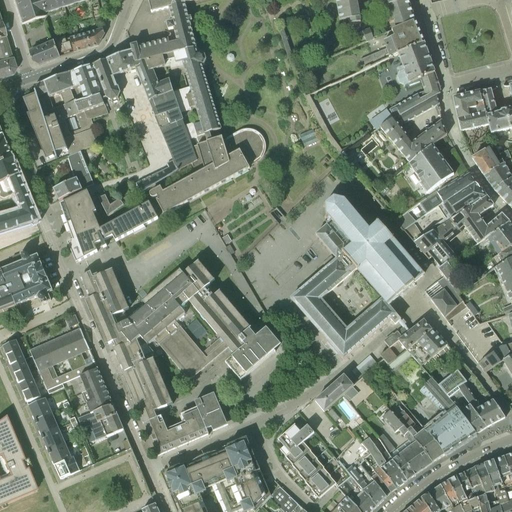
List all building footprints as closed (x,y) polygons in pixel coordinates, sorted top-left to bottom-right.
[(44,14),(87,0),(12,0),(21,25),(45,17),(44,14)] [(151,193),(151,194),(150,194),(150,195),(150,196),(150,197),(151,198),(153,199),(154,199),(155,198),(157,197),(159,200),(157,201),(164,215),(199,196),(250,169),(249,166),(256,162),(259,160),(262,157),(264,153),(264,149),(264,145),(263,141),(261,138),(259,135),(255,132),(252,131),(248,131),(244,131),(240,133),(223,142),(222,138),(218,139),(216,132),(221,130),(201,66),(204,65),(206,60),(205,56),(201,53),(198,54),(197,48),(190,22),(192,22),(191,17),(189,18),(186,4),(195,2),(201,0),(147,0),(151,13),(169,9),(172,23),(167,24),(168,30),(175,29),(178,43),(170,45),(169,40),(138,48),(137,44),(131,46),(132,51),(138,65),(161,58),(167,72),(184,67),(190,88),(174,92),(181,113),(196,109),(200,124),(195,125),(195,123),(186,126),(190,139),(192,146),(198,166),(179,170),(184,181),(164,193),(161,187),(152,192),(151,193)] [(415,22),(408,0),(337,0),(341,22),(351,20),(352,25),(361,24),(361,23),(362,23),(357,0),(387,0),(389,6),(391,13),(387,15),(390,24),(394,23),(396,29),(415,22)] [(398,54),(424,43),(415,22),(396,29),(392,31),(395,37),(383,42),(387,51),(360,62),(364,71),(370,67),(398,54)] [(87,34),(91,48),(98,46),(105,34),(104,29),(87,34)] [(366,43),(373,40),(369,29),(362,31),(366,43)] [(83,51),(91,48),(87,34),(79,36),(83,51)] [(74,53),(83,51),(79,36),(70,39),(70,40),(73,49),(74,53)] [(69,51),(73,49),(70,40),(67,40),(66,37),(56,41),(62,55),(70,52),(69,51)] [(0,61),(12,59),(5,38),(0,39),(0,61)] [(55,42),(30,52),(34,63),(40,66),(61,58),(55,42)] [(424,43),(398,54),(401,62),(403,67),(398,69),(399,73),(398,74),(397,76),(397,79),(399,83),(400,85),(403,86),(405,86),(406,90),(422,83),(424,92),(421,93),(418,95),(418,94),(390,109),(390,110),(388,111),(387,110),(370,122),(376,131),(380,128),(395,120),(438,95),(440,94),(440,90),(439,87),(439,86),(437,81),(438,81),(436,77),(430,61),(424,43)] [(173,161),(167,164),(169,168),(136,184),(139,189),(133,193),(136,199),(143,194),(179,170),(198,166),(192,146),(190,139),(186,126),(181,113),(174,92),(173,92),(167,72),(161,58),(138,65),(132,51),(94,65),(90,66),(34,86),(36,91),(42,112),(45,120),(56,116),(68,152),(70,157),(81,152),(81,151),(100,144),(100,143),(97,144),(92,131),(95,130),(91,120),(109,114),(105,106),(103,100),(106,99),(112,102),(118,99),(121,93),(115,78),(135,70),(149,103),(173,161)] [(15,70),(12,59),(0,61),(0,79),(0,80),(12,76),(15,70)] [(511,85),(509,86),(511,97),(511,110),(510,109),(502,111),(501,113),(498,114),(491,90),(480,92),(487,117),(489,126),(491,133),(502,131),(511,128),(511,85)] [(67,152),(68,152),(56,116),(45,120),(42,112),(36,91),(35,92),(37,96),(26,101),(31,114),(28,115),(47,161),(54,158),(53,154),(55,154),(56,153),(67,150),(67,152)] [(461,132),(489,126),(487,117),(480,92),(453,99),(461,132)] [(442,122),(413,143),(397,123),(402,121),(404,124),(430,110),(437,107),(439,105),(438,95),(395,120),(380,128),(410,164),(420,155),(421,154),(433,146),(447,136),(442,122)] [(302,135),(304,145),(318,142),(316,132),(302,135)] [(0,232),(2,232),(36,222),(0,134),(0,232)] [(497,163),(501,159),(499,154),(494,145),(473,159),(485,177),(498,166),(497,163)] [(420,155),(410,164),(409,165),(422,183),(420,185),(427,194),(454,175),(433,146),(421,154),(420,155)] [(485,177),(494,190),(511,178),(503,164),(506,162),(505,160),(509,158),(506,151),(499,154),(501,159),(497,163),(498,166),(485,177)] [(90,174),(85,163),(81,152),(70,157),(68,157),(75,180),(59,187),(54,189),(59,201),(62,200),(95,185),(90,174)] [(427,215),(433,211),(475,182),(469,175),(468,173),(437,192),(420,203),(410,210),(407,212),(395,222),(403,232),(417,221),(427,215)] [(511,208),(511,179),(511,178),(494,190),(511,208)] [(452,220),(457,216),(486,196),(475,182),(433,211),(427,215),(417,221),(403,232),(414,243),(452,220)] [(111,222),(109,217),(105,210),(99,199),(95,188),(60,205),(73,241),(68,243),(76,264),(98,252),(96,249),(103,247),(104,249),(107,247),(104,242),(113,237),(115,241),(116,242),(117,242),(158,219),(149,203),(111,222)] [(109,217),(124,206),(120,199),(110,205),(106,196),(99,199),(105,210),(109,217)] [(478,246),(487,239),(509,223),(502,215),(487,227),(478,216),(493,206),(486,196),(457,216),(452,220),(414,243),(429,261),(432,258),(442,268),(438,271),(444,278),(447,282),(448,281),(454,277),(456,275),(449,265),(457,258),(446,247),(462,234),(460,231),(464,227),(472,238),(478,246)] [(328,218),(332,222),(325,229),(317,236),(337,260),(291,299),(316,328),(332,346),(335,350),(344,360),(391,320),(395,325),(400,321),(399,319),(396,316),(392,311),(389,306),(391,304),(398,299),(399,297),(413,285),(414,283),(422,277),(424,275),(422,274),(414,265),(407,256),(399,248),(394,239),(391,238),(381,226),(381,224),(380,223),(370,232),(346,203),(346,200),(345,202),(336,199),(333,198),(334,200),(327,206),(324,207),(326,208),(327,217),(326,220),(328,218)] [(487,239),(498,256),(511,246),(511,226),(509,223),(487,239)] [(504,263),(511,259),(511,246),(498,256),(499,256),(504,263)] [(1,270),(0,270),(0,313),(16,307),(39,298),(41,305),(52,301),(48,293),(53,291),(38,256),(38,255),(33,257),(30,250),(13,257),(15,264),(1,270)] [(500,280),(511,305),(511,304),(511,259),(504,263),(495,269),(501,280),(500,280)] [(112,270),(107,273),(93,278),(91,273),(82,276),(91,298),(85,301),(105,346),(108,344),(109,344),(114,342),(116,348),(115,349),(120,360),(125,371),(122,372),(136,407),(141,405),(143,409),(139,411),(141,415),(142,417),(145,424),(153,443),(158,456),(208,435),(208,436),(209,435),(208,433),(207,430),(212,428),(213,431),(214,433),(228,426),(215,394),(213,395),(200,400),(200,401),(196,403),(195,402),(195,403),(197,408),(198,411),(183,417),(187,425),(168,433),(167,430),(166,428),(162,417),(161,417),(157,418),(155,412),(168,406),(168,407),(173,404),(172,402),(154,359),(149,361),(146,362),(137,341),(141,338),(148,346),(157,338),(188,375),(225,344),(229,348),(230,350),(231,351),(232,352),(235,356),(232,358),(225,363),(226,364),(241,382),(276,353),(282,347),(267,329),(260,334),(258,336),(256,337),(250,330),(252,329),(220,291),(216,295),(214,297),(206,288),(211,285),(215,281),(199,262),(194,266),(186,272),(190,277),(188,279),(184,275),(180,271),(180,270),(142,302),(147,307),(128,321),(122,313),(129,310),(112,270)] [(448,281),(454,289),(457,286),(460,284),(454,277),(448,281)] [(458,296),(454,289),(448,281),(447,282),(444,278),(437,283),(443,291),(431,301),(437,309),(445,319),(457,307),(463,302),(458,296)] [(463,302),(457,307),(461,313),(467,308),(463,302)] [(511,314),(511,304),(511,305),(503,309),(506,317),(508,316),(511,314)] [(68,327),(78,323),(74,315),(65,319),(68,327)] [(384,343),(389,349),(398,341),(407,352),(407,351),(432,331),(424,321),(410,333),(406,328),(406,327),(405,326),(404,327),(404,328),(403,329),(394,336),(393,336),(384,343)] [(68,382),(80,377),(98,370),(98,369),(96,363),(87,366),(82,354),(90,351),(81,329),(80,329),(30,351),(39,373),(47,391),(48,391),(55,388),(63,385),(68,382)] [(448,346),(441,339),(433,330),(432,331),(407,351),(411,356),(411,355),(413,358),(416,361),(421,367),(433,358),(448,346)] [(24,359),(16,341),(3,347),(10,364),(24,359)] [(502,362),(503,361),(511,356),(509,352),(506,346),(501,347),(482,361),(479,364),(486,374),(502,362)] [(388,366),(397,358),(389,349),(380,356),(384,360),(388,366)] [(354,370),(358,374),(374,359),(371,355),(354,370)] [(511,355),(511,356),(503,361),(511,375),(511,406),(510,408),(511,410),(511,355)] [(10,364),(18,383),(32,377),(24,359),(10,364)] [(98,370),(80,377),(83,384),(79,386),(82,394),(83,394),(83,396),(82,397),(85,404),(86,404),(91,414),(113,405),(98,370)] [(477,435),(486,429),(505,419),(494,401),(484,406),(481,408),(465,383),(466,383),(457,371),(438,386),(449,400),(477,435)] [(18,383),(27,403),(41,398),(32,377),(18,383)] [(316,402),(325,413),(354,388),(344,377),(316,402)] [(445,456),(477,435),(449,400),(438,386),(432,379),(419,391),(444,415),(424,431),(445,456)] [(52,415),(45,399),(28,406),(35,422),(52,415)] [(122,427),(113,405),(91,414),(78,419),(83,430),(91,426),(97,441),(124,431),(122,427)] [(433,463),(412,438),(396,418),(390,412),(382,418),(395,434),(399,431),(403,436),(404,435),(409,441),(397,451),(415,476),(433,463)] [(433,463),(445,456),(424,431),(418,436),(412,429),(415,425),(403,412),(396,418),(413,438),(433,463)] [(331,417),(335,422),(340,418),(335,413),(331,417)] [(35,422),(42,437),(59,430),(52,415),(35,422)] [(4,418),(0,421),(0,457),(9,478),(0,482),(0,507),(35,493),(4,418)] [(280,451),(286,457),(302,442),(303,444),(303,443),(314,433),(308,426),(301,432),(295,425),(278,441),(284,447),(280,451)] [(59,430),(42,437),(48,452),(65,444),(59,430)] [(407,482),(415,476),(397,451),(383,435),(378,439),(393,461),(407,482)] [(377,508),(386,498),(370,476),(361,465),(363,460),(371,455),(363,444),(357,436),(339,456),(336,452),(332,455),(347,471),(351,476),(377,508)] [(407,482),(393,461),(387,465),(370,439),(363,444),(371,455),(377,464),(396,490),(407,482)] [(286,459),(292,466),(309,450),(303,444),(302,442),(286,457),(285,458),(286,459)] [(211,454),(211,456),(205,459),(199,461),(198,459),(195,461),(192,463),(190,465),(187,467),(181,470),(180,466),(172,469),(173,473),(166,476),(169,483),(166,484),(177,511),(241,511),(243,511),(258,511),(257,509),(262,508),(270,499),(271,497),(251,449),(248,450),(245,443),(238,446),(236,443),(228,446),(229,450),(224,452),(221,452),(218,453),(216,453),(211,454)] [(48,452),(54,466),(71,459),(65,445),(48,452)] [(292,467),(299,474),(315,459),(310,453),(311,452),(309,450),(292,466),(292,467)] [(54,466),(60,480),(80,472),(79,468),(87,465),(82,455),(72,459),(71,459),(54,466)] [(511,486),(511,478),(504,457),(494,461),(504,489),(511,486)] [(299,476),(305,483),(322,467),(317,461),(315,459),(299,474),(298,475),(299,476)] [(506,496),(504,489),(494,461),(484,465),(495,492),(496,496),(498,495),(499,501),(500,505),(509,502),(506,496)] [(391,493),(396,490),(377,464),(372,467),(375,471),(391,493)] [(495,492),(484,465),(475,468),(482,485),(486,495),(487,495),(495,492)] [(305,484),(312,491),(328,475),(324,470),(324,469),(322,467),(305,483),(305,484)] [(473,490),(475,488),(482,485),(475,468),(465,473),(472,489),(473,490)] [(386,498),(391,493),(375,471),(370,476),(386,498)] [(464,493),(472,489),(465,473),(457,477),(464,493)] [(311,492),(312,492),(318,500),(336,484),(330,478),(331,478),(328,475),(312,491),(311,492)] [(359,511),(372,511),(377,508),(351,476),(337,488),(336,488),(337,490),(338,489),(347,499),(347,498),(359,511)] [(466,496),(464,493),(457,477),(449,481),(458,501),(460,503),(468,499),(466,496)] [(452,504),(458,501),(449,481),(441,486),(452,504)] [(441,511),(449,507),(452,504),(441,486),(428,495),(438,511),(441,511)] [(304,511),(293,500),(280,488),(281,488),(280,487),(271,497),(270,499),(282,510),(283,511),(304,511)] [(473,493),(466,496),(468,499),(469,503),(462,507),(464,511),(471,511),(472,511),(480,508),(476,499),(473,493)] [(502,511),(511,511),(511,494),(506,496),(509,502),(500,505),(502,511)] [(438,511),(428,495),(422,499),(429,511),(438,511)] [(499,501),(489,504),(487,495),(486,495),(476,499),(480,508),(481,511),(502,511),(500,505),(499,501)] [(343,511),(359,511),(347,498),(347,499),(344,502),(339,507),(343,511)] [(429,511),(422,499),(407,511),(429,511)]
